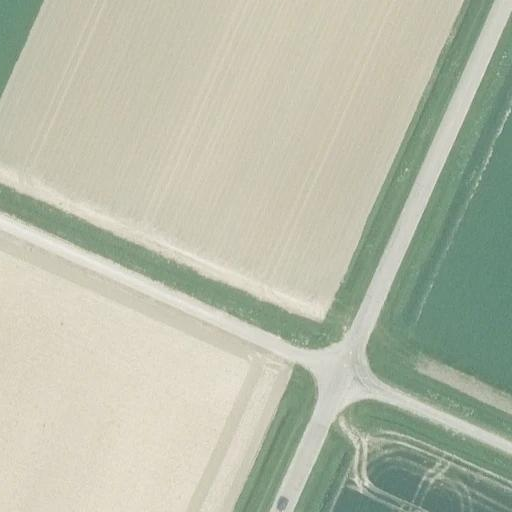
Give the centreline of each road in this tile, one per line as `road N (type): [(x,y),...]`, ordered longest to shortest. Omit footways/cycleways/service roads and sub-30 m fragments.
road 1 (unclassified): [(319,365),(481,0)]
road 2 (unclassified): [(319,365),(0,222)]
road 3 (unclassified): [(511,451),(319,365)]
road 4 (unclassified): [(256,511),(319,365)]
